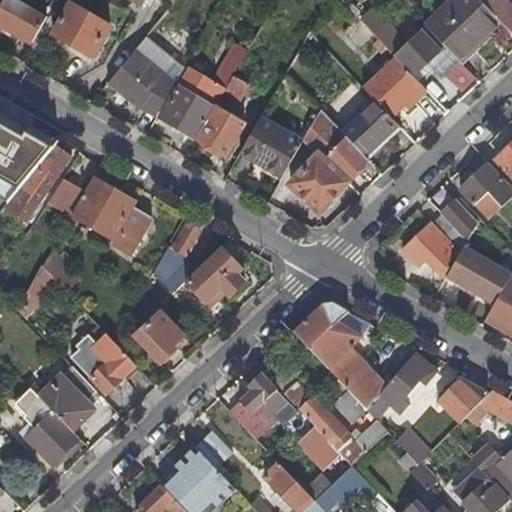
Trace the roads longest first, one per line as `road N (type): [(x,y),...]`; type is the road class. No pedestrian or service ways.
road 1 (residential): [(0,74),(324,264)]
road 2 (residential): [(72,511),(324,264)]
road 3 (residential): [(324,264),(511,93)]
road 4 (residential): [(324,264),(511,376)]
